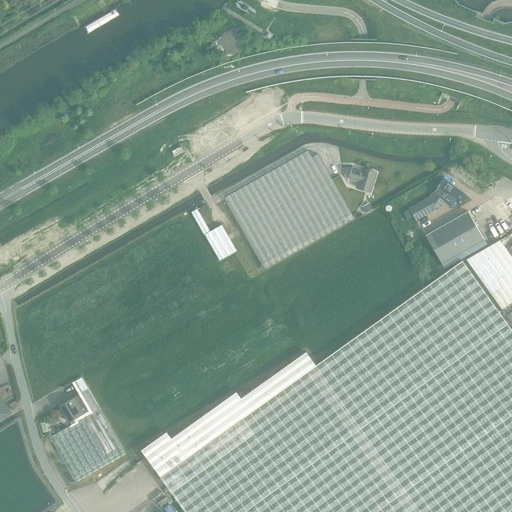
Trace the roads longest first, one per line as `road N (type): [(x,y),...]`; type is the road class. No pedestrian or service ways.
road 1 (unclassified): [(465,132),(277,120),(0,287)]
road 2 (primary): [(0,201),(177,100),(253,71),(373,60),(467,74)]
road 3 (unclassified): [(0,293),(40,455),(76,511)]
road 4 (primary): [(373,0),(511,61)]
road 5 (primary): [(511,41),(397,0)]
